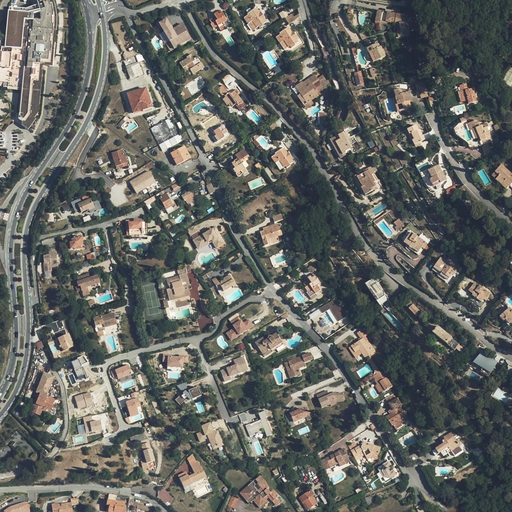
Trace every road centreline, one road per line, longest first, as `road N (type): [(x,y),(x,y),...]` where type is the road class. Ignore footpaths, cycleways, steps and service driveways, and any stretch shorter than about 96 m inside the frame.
road 1 (residential): [(182,0),(215,54),(305,142),(369,250),(511,357)]
road 2 (primary): [(0,417),(24,364),(26,226),(98,91),(101,11)]
road 3 (primary): [(87,15),(91,42),(80,102),(14,220),(15,350),(0,395)]
road 4 (residential): [(274,292),(128,9)]
road 5 (residential): [(444,511),(398,461),(327,350),(274,292)]
road 6 (residential): [(231,427),(199,342),(225,313),(274,292)]
road 7 (residential): [(167,511),(112,489),(0,491)]
road 8 (residential): [(0,477),(46,459),(66,433),(62,384),(43,356)]
road 9 (residential): [(511,221),(475,192),(433,118)]
